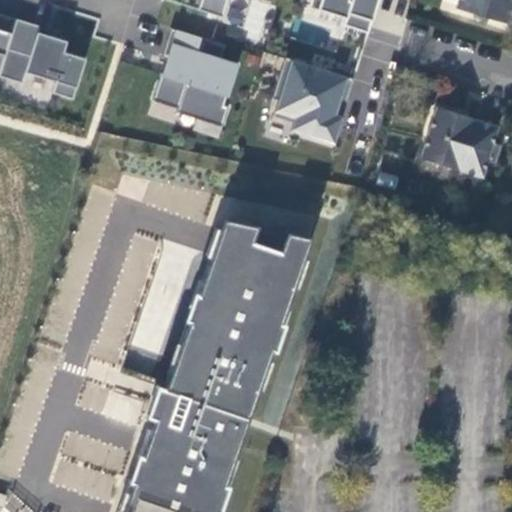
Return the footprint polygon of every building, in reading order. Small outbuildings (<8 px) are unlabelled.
[(199,0),(197,9),(222,17),(227,0),(199,0)] [(316,0),(314,13),(373,23),(377,0),(316,0)] [(511,0),(455,0),(454,6),(506,23),(511,0)] [(0,67),(15,18),(0,13),(0,67)] [(39,25),(15,18),(0,67),(0,76),(21,83),(24,71),(55,81),(51,92),(71,98),(84,58),(62,51),(65,40),(37,31),(39,25)] [(221,59),(225,45),(170,27),(160,57),(175,61),(170,75),(160,72),(151,99),(177,108),(179,103),(198,109),(195,116),(222,125),(228,106),(223,105),(230,84),(231,85),(237,65),(221,59)] [(353,79),(284,57),(276,81),(283,84),(273,115),(293,121),(291,125),(302,129),(301,133),(333,143),(338,125),(331,123),(334,115),(341,118),(353,79)] [(480,176),(496,127),(472,119),(473,116),(469,116),(469,118),(458,115),(459,113),(435,106),(419,157),(480,176)] [(341,118),(334,115),(331,123),(338,125),(341,118)] [(256,226),(224,218),(214,241),(210,240),(201,267),(206,268),(129,493),(125,491),(117,511),(213,511),(309,237),(276,230),(270,249),(251,242),(256,226)]
